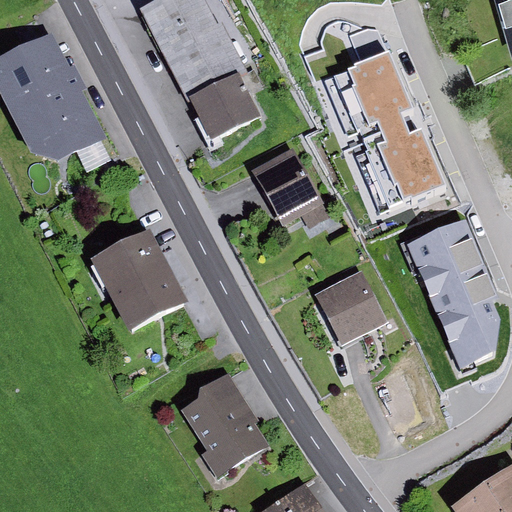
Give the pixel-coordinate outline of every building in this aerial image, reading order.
[(201,0),(175,0),(146,15),(213,148),(260,125),(245,94),(254,90),(225,31),(218,32),(201,0)] [(511,0),(501,0),(511,36),(511,0)] [(304,63),(371,226),(445,198),(377,31),(367,31),(340,25),(326,32),(322,47),(325,55),(304,63)] [(48,50),(0,74),(0,95),(39,171),(96,142),(48,50)] [(294,157),(252,181),(283,232),(303,221),(311,234),(332,221),(294,157)] [(457,228),(400,254),(460,393),(490,373),(501,341),(499,312),(457,228)] [(147,241),(90,270),(126,339),(183,310),(147,241)] [(360,281),(318,303),(341,350),(384,329),(360,281)] [(198,408),(182,418),(218,480),(271,449),(231,380),(198,399),(198,408)] [(511,511),(511,474),(458,511),(511,511)] [(318,511),(305,493),(277,511),(318,511)]
